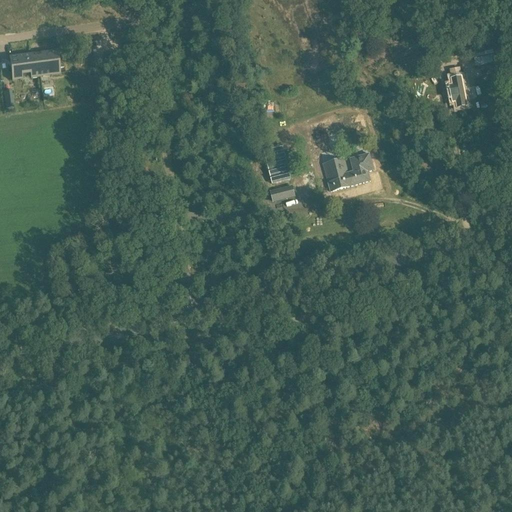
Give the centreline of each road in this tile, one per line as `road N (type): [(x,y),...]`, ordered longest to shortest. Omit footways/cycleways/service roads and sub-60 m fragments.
road 1 (unknown): [(0,440),(54,440),(128,419),(155,400),(242,382),(371,328),(511,293)]
road 2 (primary): [(196,312),(511,228)]
road 3 (unclassified): [(141,21),(196,312)]
road 4 (track): [(465,240),(466,201),(428,0)]
road 5 (unknown): [(298,285),(302,243),(338,199),(387,195),(462,228)]
road 6 (primary): [(0,363),(196,312)]
road 7 (residential): [(141,21),(0,40)]
road 8 (track): [(53,511),(29,389)]
